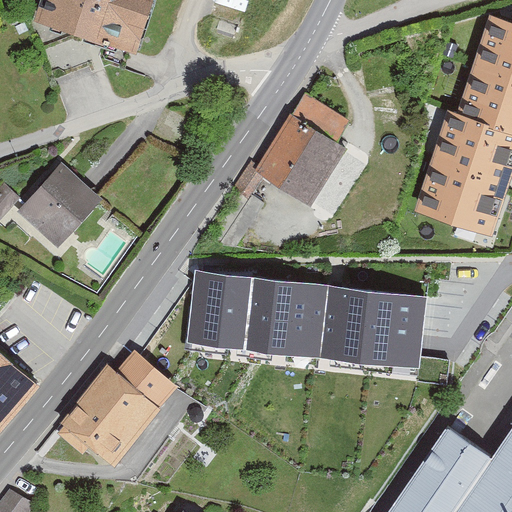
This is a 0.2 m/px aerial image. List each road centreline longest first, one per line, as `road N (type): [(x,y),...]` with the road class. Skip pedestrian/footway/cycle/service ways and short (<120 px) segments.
road 1 (secondary): [(302,56),(107,328),(0,461)]
road 2 (residential): [(495,0),(367,31),(327,58),(302,56)]
road 3 (residential): [(177,92),(0,152)]
road 4 (residential): [(302,56),(231,69),(177,92)]
